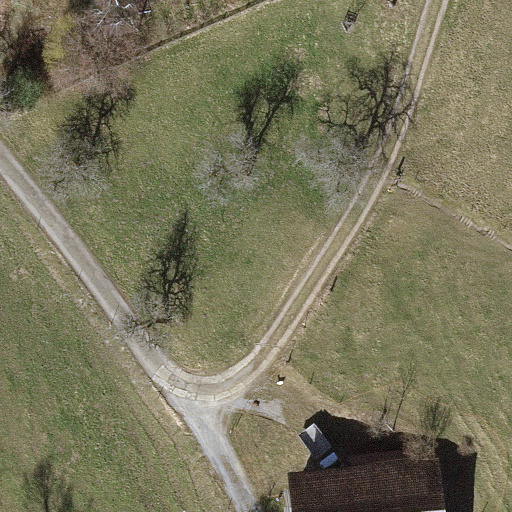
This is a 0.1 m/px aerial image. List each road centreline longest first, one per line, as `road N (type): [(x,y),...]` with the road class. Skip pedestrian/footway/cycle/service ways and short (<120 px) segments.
road 1 (track): [(380,173),(270,348),(242,377),(207,390),(165,375)]
road 2 (track): [(0,159),(165,375)]
road 3 (track): [(439,0),(380,173)]
road 4 (track): [(165,375),(247,511)]
